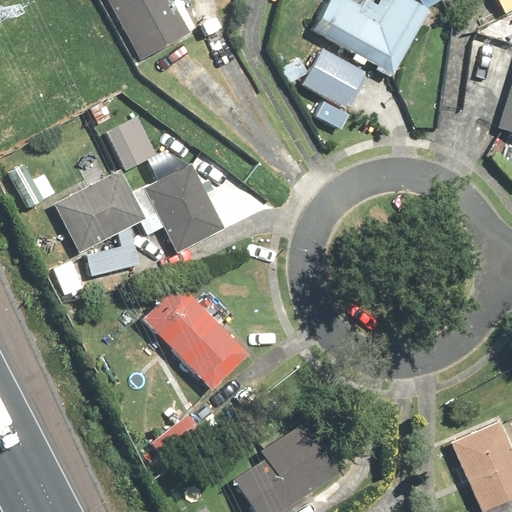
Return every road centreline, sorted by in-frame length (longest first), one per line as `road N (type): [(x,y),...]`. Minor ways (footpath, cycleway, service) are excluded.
road 1 (residential): [(496,271),(470,330),(413,359),(350,345),(325,323),(305,262),(325,206),(375,173),(435,176)]
road 2 (residential): [(435,176),(481,213),(496,271)]
